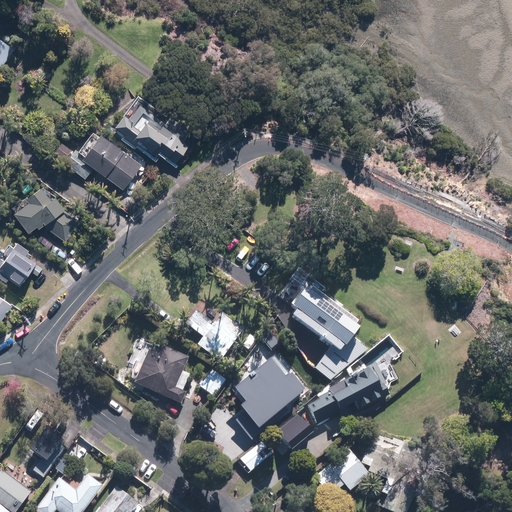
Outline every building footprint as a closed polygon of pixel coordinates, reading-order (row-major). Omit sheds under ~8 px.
[(0,67),(12,51),(0,41),(0,67)] [(159,150),(176,162),(189,145),(183,141),(191,131),(171,116),(166,124),(139,104),(129,118),(124,115),(116,127),(127,135),(125,137),(136,144),(139,140),(147,146),(145,149),(155,156),(159,150)] [(92,169),(122,190),(139,167),(99,137),(83,158),(75,152),(65,166),(84,180),(92,169)] [(42,227),(65,243),(79,222),(62,211),(53,199),(49,202),(39,190),(25,200),(27,204),(13,215),(27,234),(35,228),(37,230),(42,227)] [(7,280),(18,287),(34,264),(24,257),(28,252),(17,244),(13,249),(9,246),(3,254),(6,257),(3,261),(0,259),(0,278),(5,283),(7,280)] [(314,370),(329,382),(365,351),(349,338),(358,326),(320,297),(316,302),(303,293),(287,315),(304,328),(303,330),(329,350),(314,370)] [(0,323),(11,306),(0,298),(0,323)] [(197,346),(219,362),(242,331),(220,314),(213,325),(195,312),(185,326),(202,339),(197,346)] [(289,331),(281,319),(272,325),(280,337),(289,331)] [(241,347),(248,351),(256,340),(249,335),(241,347)] [(133,385),(180,405),(184,394),(181,393),(188,376),(181,373),(187,359),(159,347),(155,355),(148,352),(133,385)] [(269,357),(233,387),(245,401),(241,404),(245,408),(233,419),(250,439),(291,406),(288,402),(306,387),(292,371),(285,377),(269,357)] [(307,408),(316,426),(353,405),(357,413),(387,397),(382,387),(384,386),(373,366),(327,391),(328,393),(307,408)] [(200,388),(212,398),(225,381),(212,372),(200,388)] [(273,432),(289,453),(316,432),(299,411),(273,432)] [(21,433),(31,440),(41,426),(32,419),(21,433)] [(378,511),(405,511),(429,456),(384,437),(383,440),(372,436),(360,465),(369,469),(367,474),(385,482),(379,496),(385,499),(378,511)] [(42,464),(50,470),(62,454),(55,448),(42,464)] [(313,478),(329,498),(343,486),(348,493),(369,477),(348,451),(313,478)] [(59,471),(68,478),(78,467),(68,459),(59,471)] [(0,511),(14,511),(22,502),(13,495),(22,483),(13,477),(11,479),(0,470),(0,511)] [(52,511),(55,508),(59,511),(81,511),(101,485),(86,474),(75,490),(58,477),(35,509),(39,511),(52,511)] [(95,511),(129,511),(137,502),(115,485),(95,511)]
